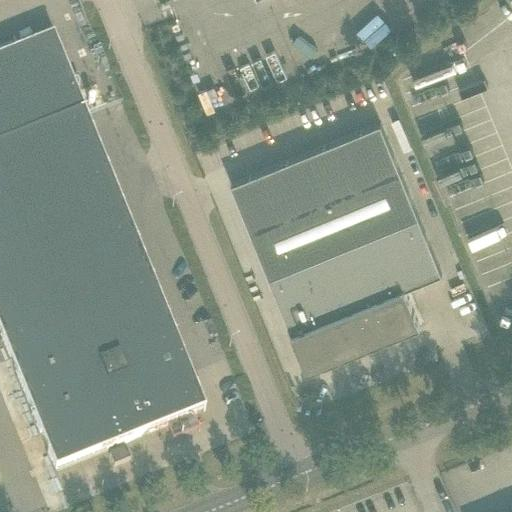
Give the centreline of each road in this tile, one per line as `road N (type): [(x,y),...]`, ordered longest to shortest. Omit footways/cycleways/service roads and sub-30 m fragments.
road 1 (unclassified): [(297,476),(105,0)]
road 2 (tertiary): [(297,476),(511,390)]
